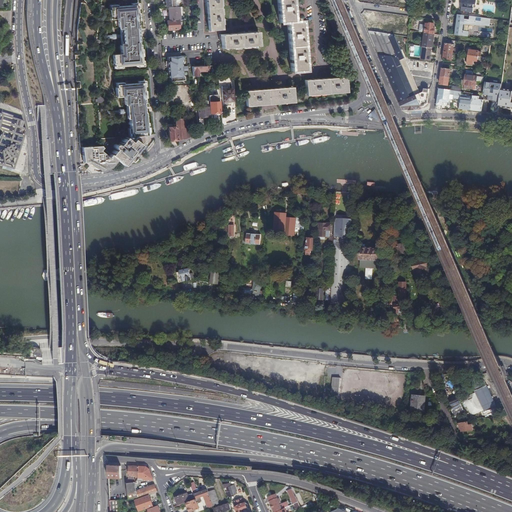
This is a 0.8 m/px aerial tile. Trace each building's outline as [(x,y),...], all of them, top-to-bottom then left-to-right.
[(209,31),(223,30),(220,0),(206,0),(208,16),(209,31)] [(287,22),(291,71),(305,70),(301,20),(293,21),(291,0),(277,0),(279,22),(287,22)] [(400,0),(401,3),(406,3),(406,8),(411,8),(410,0),(400,0)] [(462,7),(462,8),(476,11),(477,0),(462,0),(462,3),(464,3),(463,7),(462,7)] [(179,7),(168,8),(169,20),(179,20),(180,20),(179,7)] [(134,8),(112,8),(111,19),(116,19),(120,55),(117,55),(117,65),(139,64),(134,8)] [(491,19),(458,14),(455,35),(468,37),(469,31),(463,30),(464,23),(490,27),(491,19)] [(168,30),(179,29),(179,20),(169,20),(167,21),(168,30)] [(425,33),(435,34),(435,29),(433,28),(434,23),(430,23),(430,24),(427,24),(425,33)] [(368,24),(368,31),(394,34),(395,27),(368,24)] [(230,34),(221,34),(222,48),(231,48),(259,45),(258,31),(230,34)] [(432,48),(435,34),(425,33),(425,35),(424,40),(423,46),(432,48)] [(454,45),(446,44),(445,52),(453,53),(454,45)] [(431,54),(432,48),(423,46),(421,59),(426,59),(431,60),(432,55),(431,54)] [(453,53),(445,52),(443,59),(452,60),(453,53)] [(511,97),(511,52),(506,52),(498,113),(511,115),(511,103),(511,102),(511,98),(511,99),(511,97)] [(169,60),(169,76),(184,76),(183,70),(188,70),(188,65),(183,66),(182,55),(170,56),(170,60),(169,60)] [(396,93),(403,110),(421,108),(420,106),(421,106),(423,106),(427,102),(429,90),(424,89),(424,92),(420,93),(405,58),(379,55),(384,67),(393,87),(396,93)] [(488,60),(488,58),(480,57),(469,55),(468,58),(467,58),(466,61),(468,61),(468,63),(473,64),(474,61),(477,61),(477,62),(483,63),(484,60),(488,60)] [(206,66),(193,67),(193,71),(193,77),(199,76),(199,72),(207,71),(206,66)] [(441,76),(449,77),(450,70),(442,69),(441,76)] [(441,76),(440,84),(448,85),(449,77),(441,76)] [(347,91),(345,77),(305,80),(306,94),(347,91)] [(132,133),(132,137),(134,137),(145,136),(145,133),(147,133),(145,113),(144,113),(144,108),(143,103),(145,103),(143,83),(119,85),(119,88),(115,88),(116,97),(124,97),(125,105),(128,105),(130,122),(129,123),(129,125),(130,126),(131,134),(132,133)] [(222,90),(223,102),(234,102),(233,89),(227,89),(227,86),(222,87),(222,90)] [(282,103),(294,102),(293,87),(245,91),(246,106),(264,105),(278,103),(282,103)] [(436,109),(441,110),(443,101),(449,102),(451,90),(439,88),(436,109)] [(459,109),(471,110),(472,98),(466,98),(467,96),(461,95),(461,91),(460,91),(454,90),(453,99),(460,101),(459,109)] [(209,96),(210,114),(211,114),(220,113),(219,95),(209,96)] [(480,111),(481,111),(483,100),(479,99),(479,97),(473,96),(472,98),(471,110),(480,111)] [(198,108),(199,117),(209,116),(208,107),(206,107),(206,105),(208,105),(208,101),(203,102),(203,105),(202,106),(201,107),(201,108),(198,108)] [(97,103),(77,104),(81,172),(82,172),(84,172),(86,169),(90,173),(104,171),(107,171),(109,170),(109,168),(111,166),(113,165),(116,160),(110,155),(100,147),(97,103)] [(0,113),(0,165),(13,170),(26,129),(23,121),(0,113)] [(176,119),(177,127),(178,140),(186,139),(185,123),(184,118),(176,119)] [(177,127),(169,127),(170,141),(172,141),(178,140),(177,127)] [(125,143),(122,140),(117,146),(116,145),(115,145),(115,146),(114,146),(114,147),(114,148),(114,149),(110,155),(116,160),(122,166),(126,162),(127,160),(129,162),(131,160),(133,158),(146,142),(146,141),(146,136),(145,136),(134,137),(130,142),(128,140),(126,140),(126,141),(125,143)] [(283,217),(276,216),(275,230),(282,230),(282,229),(285,229),(286,222),(283,221),(283,217)] [(333,262),(332,286),(332,301),(347,301),(347,287),(348,265),(350,217),(335,216),(335,224),(334,237),(333,262)] [(330,237),(330,236),(334,237),(335,224),(320,223),(319,236),(330,237)] [(261,245),(261,235),(247,234),(246,244),(261,245)] [(398,244),(399,254),(399,258),(410,256),(409,244),(398,244)] [(379,260),(379,249),(362,248),(361,259),(379,260)] [(379,260),(361,259),(361,267),(367,267),(366,278),(372,279),(372,268),(379,268),(379,260)] [(417,262),(413,263),(414,270),(417,269),(418,275),(428,273),(427,267),(429,266),(428,259),(424,260),(423,259),(417,260),(417,262)] [(180,282),(192,280),(190,270),(178,272),(180,282)] [(407,281),(399,281),(399,299),(407,299),(407,281)] [(395,310),(394,310),(394,314),(399,314),(399,309),(403,309),(403,306),(407,306),(407,304),(395,304),(395,310)] [(492,399),(487,386),(481,388),(475,375),(469,378),(476,393),(481,404),(482,407),(484,412),(496,407),(492,399)] [(334,377),(332,395),(339,396),(341,378),(334,377)] [(476,393),(464,398),(471,412),(479,408),(481,407),(482,407),(481,404),(476,393)] [(426,397),(414,395),(412,408),(425,409),(426,397)] [(459,398),(450,402),(455,416),(465,412),(459,398)] [(468,423),(460,424),(461,429),(462,429),(463,432),(473,430),(473,425),(469,425),(468,423)] [(120,466),(109,466),(110,478),(114,478),(114,480),(117,480),(117,478),(122,479),(122,466),(120,466)] [(140,467),(130,466),(129,479),(133,479),(133,477),(138,477),(138,478),(139,478),(140,467)] [(140,467),(139,478),(145,478),(145,480),(154,480),(150,469),(147,467),(140,467)] [(128,484),(129,493),(130,500),(137,500),(138,499),(150,495),(158,492),(155,485),(137,492),(136,483),(128,484)] [(225,489),(228,498),(239,494),(235,485),(230,487),(225,489)] [(208,490),(194,495),(195,500),(197,499),(204,497),(210,494),(209,492),(208,490)] [(215,490),(209,492),(210,494),(213,503),(214,506),(216,511),(227,511),(232,510),(230,503),(219,508),(218,506),(220,506),(218,501),(219,501),(215,490)] [(296,511),(302,509),(292,490),(288,492),(296,511)] [(195,500),(194,495),(193,494),(188,496),(188,494),(177,498),(179,506),(188,503),(195,500)] [(210,494),(204,497),(209,508),(214,506),(213,503),(210,494)] [(138,499),(143,511),(154,507),(150,495),(138,499)] [(275,497),(271,499),(272,502),(271,503),(274,511),(277,511),(283,510),(279,499),(277,500),(275,497)] [(197,499),(195,500),(188,503),(191,511),(200,509),(197,499)] [(245,503),(243,499),(235,502),(237,506),(236,507),(237,511),(244,511),(249,509),(249,508),(249,505),(247,503),(246,502),(245,503)] [(111,511),(121,511),(120,500),(111,501),(111,511)]
